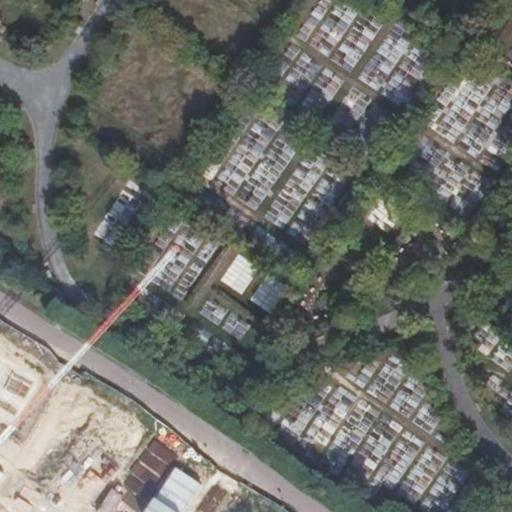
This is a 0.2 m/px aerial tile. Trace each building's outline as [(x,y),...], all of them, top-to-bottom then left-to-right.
[(264,122),(219,174),(253,203),(298,150),(264,122)] [(221,284),(242,293),(253,270),(231,260),(221,284)] [(0,415),(13,424),(42,377),(10,358),(0,373),(0,415)] [(101,478),(129,432),(97,412),(81,438),(65,428),(41,466),(73,486),(84,468),(101,478)] [(169,446),(177,436),(153,417),(145,427),(169,446)] [(194,511),(210,487),(177,468),(162,493),(145,483),(127,511),(194,511)] [(260,511),(261,511),(269,501),(242,484),(234,495),(260,511)]
